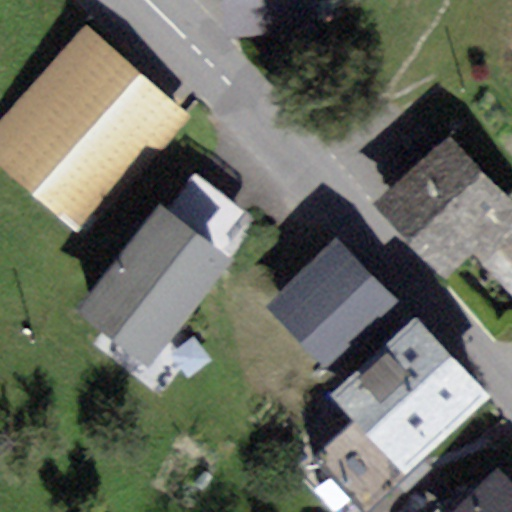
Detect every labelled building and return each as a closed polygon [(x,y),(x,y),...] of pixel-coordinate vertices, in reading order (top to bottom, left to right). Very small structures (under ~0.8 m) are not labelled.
[(202,0),(205,19),(323,10),(322,0),(202,0)] [(184,120),(76,31),(0,122),(0,181),(70,239),(133,164),(142,171),(184,120)] [(508,213),(436,140),(363,211),(435,285),(508,213)] [(259,229),(189,177),(159,216),(144,205),(61,315),(97,341),(88,353),(161,407),(206,348),(182,331),(259,229)] [(396,316),(326,241),(254,310),(328,386),(396,316)] [(482,399),(396,316),(328,386),(321,393),(330,402),(301,432),(360,489),(383,465),(401,482),(482,399)] [(511,511),(511,496),(484,471),(447,511),(511,511)]
